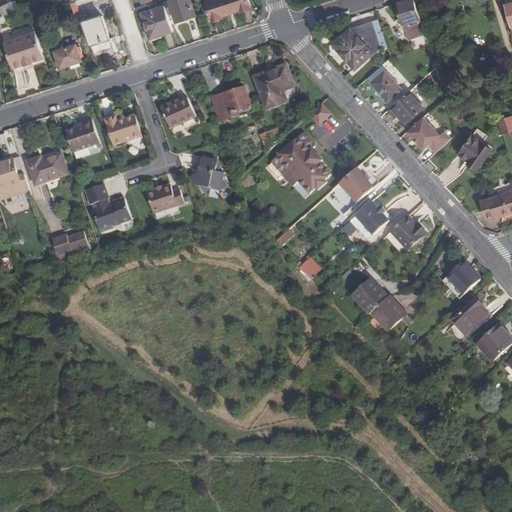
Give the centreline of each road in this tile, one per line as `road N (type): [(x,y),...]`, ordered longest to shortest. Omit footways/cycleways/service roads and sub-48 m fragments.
road 1 (track): [(432,511),(374,443),(306,430),(225,437),(109,351)]
road 2 (residential): [(284,27),(484,253)]
road 3 (residential): [(145,72),(284,27)]
road 4 (residential): [(0,119),(137,75)]
road 5 (residential): [(131,180),(168,167),(137,75)]
road 6 (track): [(109,351),(70,316),(35,306),(0,321)]
